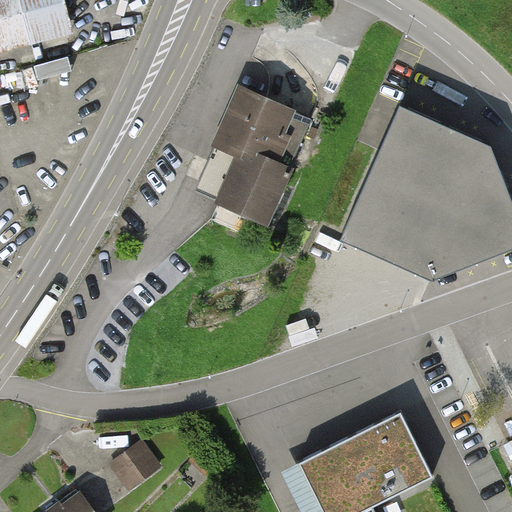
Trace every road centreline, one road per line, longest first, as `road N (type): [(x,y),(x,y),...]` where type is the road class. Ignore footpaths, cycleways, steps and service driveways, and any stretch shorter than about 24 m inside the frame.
road 1 (residential): [(0,382),(63,402),(149,406),(221,391),(511,289)]
road 2 (primary): [(0,336),(99,176),(186,0)]
road 3 (unclassified): [(511,99),(489,71),(387,0)]
